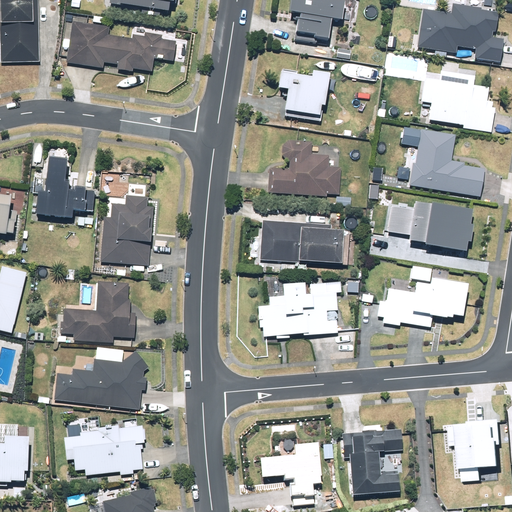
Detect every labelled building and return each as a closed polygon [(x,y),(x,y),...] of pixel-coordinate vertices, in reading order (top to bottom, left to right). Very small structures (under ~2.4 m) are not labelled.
[(0,0),(0,52),(0,66),(40,64),(37,0),(0,0)] [(118,10),(167,18),(168,10),(172,11),(172,7),(175,7),(176,0),(110,0),(109,6),(118,8),(118,10)] [(328,47),(330,25),(341,26),(343,8),(325,5),(325,0),(309,0),(309,3),(291,1),(289,20),(300,21),(299,24),(297,24),(295,40),(313,42),(313,45),(328,47)] [(451,13),(422,9),(416,57),(445,60),(445,56),(456,58),(456,52),(471,54),(470,62),(500,66),(503,40),(495,39),(499,9),(452,4),(451,13)] [(66,65),(103,71),(104,65),(118,67),(117,73),(132,75),(132,72),(151,75),(154,61),(157,62),(157,63),(162,63),(172,64),(175,45),(161,42),(162,39),(145,36),(144,40),(132,38),(132,43),(107,39),(108,30),(72,25),(66,65)] [(293,59),(280,59),(280,67),(293,68),(293,59)] [(488,90),(472,89),(473,78),(440,76),(440,82),(421,81),(419,104),(429,105),(428,125),(464,127),(464,133),(491,136),(493,111),(494,105),(487,105),(488,90)] [(324,113),(328,82),(312,80),(311,86),(280,82),(278,96),(287,97),(284,117),(319,122),(320,112),(324,113)] [(455,136),(411,130),(406,165),(410,166),(407,188),(479,198),(482,171),(464,169),(464,165),(452,164),(455,136)] [(283,150),(282,159),(287,164),(290,164),(289,173),(270,171),(268,195),(326,200),(326,197),(338,198),(340,171),(328,170),(329,160),(311,158),(312,146),(289,144),(283,150)] [(48,165),(45,199),(37,198),(35,221),(71,224),(72,216),(84,217),(84,215),(92,215),(94,195),(85,194),(85,195),(74,194),(74,190),(64,189),(66,166),(48,165)] [(403,182),(386,181),(385,191),(402,192),(403,182)] [(149,184),(130,183),(129,197),(149,198),(149,184)] [(379,202),(379,185),(367,185),(366,202),(379,202)] [(104,220),(100,265),(148,268),(153,211),(146,210),(147,201),(126,199),(126,208),(112,207),(111,221),(104,220)] [(351,199),(335,199),(334,208),(350,209),(351,199)] [(0,240),(10,240),(12,200),(0,200),(0,240)] [(410,237),(408,246),(464,256),(466,247),(472,248),(474,233),(471,232),(474,215),(416,205),(414,215),(392,211),(387,233),(410,237)] [(260,260),(327,264),(327,262),(341,263),(343,231),(330,230),(330,225),(262,221),(260,260)] [(0,332),(13,336),(27,276),(3,270),(0,282),(0,332)] [(308,336),(337,333),(336,320),(327,321),(326,311),(337,311),(336,293),(326,294),(325,284),(309,285),(310,294),(305,295),(304,283),(282,285),(283,296),(268,298),(269,306),(258,307),(259,320),(262,320),(263,337),(307,334),(308,336)] [(359,284),(347,283),(346,298),(358,299),(359,284)] [(387,307),(378,306),(377,320),(382,321),(381,327),(399,329),(399,325),(431,328),(431,322),(450,324),(451,321),(463,322),(466,288),(431,284),(430,292),(415,290),(414,296),(388,294),(387,307)] [(74,343),(112,346),(112,340),(134,341),(135,317),(129,316),(130,304),(127,304),(128,287),(99,285),(97,315),(65,313),(64,325),(61,325),(60,336),(74,337),(74,343)] [(375,297),(361,296),(360,306),(374,307),(375,297)] [(147,381),(142,381),(143,375),(147,371),(135,355),(121,366),(94,362),(93,375),(72,372),(72,378),(57,376),(54,403),(138,414),(141,394),(145,394),(147,381)] [(142,434),(141,430),(118,432),(99,434),(99,435),(80,436),(80,441),(64,442),(66,464),(74,464),(75,475),(85,474),(85,479),(119,476),(120,479),(133,478),(132,474),(142,473),(140,451),(135,452),(134,450),(143,449),(143,443),(144,443),(144,434),(142,434)] [(498,472),(496,443),(494,443),(494,431),(448,434),(449,452),(460,452),(461,475),(498,472)] [(342,460),(347,459),(350,499),(399,496),(397,475),(403,475),(400,433),(353,436),(340,437),(342,460)] [(0,488),(10,489),(10,487),(23,487),(23,478),(27,478),(28,445),(3,445),(3,453),(0,452),(0,488)] [(259,466),(261,485),(284,484),(284,487),(294,486),(294,490),(290,490),(290,497),(291,503),(304,502),(304,504),(313,504),(312,491),(320,490),(317,450),(294,452),(294,459),(292,459),(292,463),(283,464),(282,460),(274,461),(274,465),(259,466)] [(153,511),(155,510),(154,507),(156,507),(153,492),(131,497),(131,499),(103,506),(104,511),(153,511)]
